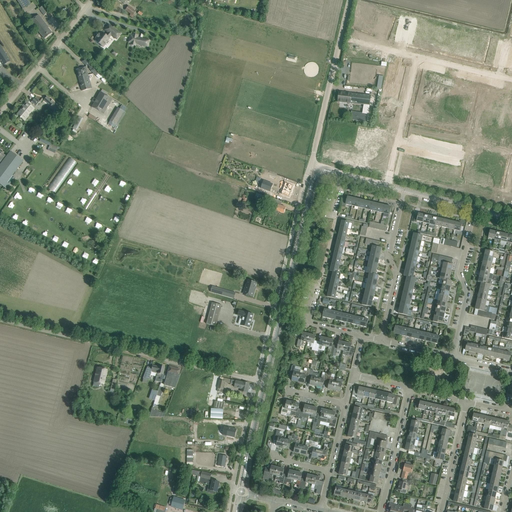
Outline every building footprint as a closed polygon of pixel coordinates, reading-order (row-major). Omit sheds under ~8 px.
[(47,13),(51,19),(54,16),(49,9),(46,11),(43,6),(39,9),(44,15),(47,13)] [(124,6),(122,14),(124,15),(123,18),(138,22),(141,11),(124,6)] [(39,15),(30,21),(41,35),(44,39),(52,33),(46,26),(47,26),(43,21),(39,15)] [(101,32),(99,34),(98,34),(97,35),(95,37),(96,38),(94,40),(103,47),(109,38),(111,35),(116,39),(120,33),(108,25),(104,30),(108,33),(106,35),(101,32)] [(132,36),(130,36),(128,42),(148,47),(149,40),(137,37),(137,35),(132,34),(132,36)] [(2,49),(0,50),(0,65),(2,65),(3,65),(9,61),(2,49)] [(88,75),(85,67),(76,70),(78,77),(88,75)] [(99,73),(96,76),(99,79),(101,78),(102,80),(101,81),(104,84),(107,81),(99,73)] [(92,88),(88,75),(78,77),(82,91),(92,88)] [(101,113),(107,101),(110,103),(112,99),(100,92),(96,100),(93,98),(92,101),(94,103),(91,107),(101,113)] [(370,105),(371,96),(339,92),(338,102),(370,105)] [(36,106),(39,101),(35,98),(31,102),(36,106)] [(32,112),(35,109),(29,105),(30,103),(27,100),(22,106),(24,107),(21,111),(20,111),(17,114),(20,117),(20,118),(21,118),(25,121),(28,118),(29,116),(28,115),(31,111),(32,112)] [(57,114),(61,109),(53,102),(50,105),(49,107),(57,114)] [(352,112),(351,119),(367,122),(368,115),(370,105),(364,105),(362,114),(352,112)] [(114,128),(123,112),(117,108),(108,124),(114,128)] [(330,136),(343,138),(343,139),(344,133),(347,134),(349,127),(338,125),(339,126),(339,128),(337,128),(332,127),(330,136)] [(49,147),(48,149),(55,152),(57,149),(58,147),(50,144),(49,147)] [(6,157),(1,153),(0,152),(0,163),(1,164),(0,164),(0,184),(3,187),(23,161),(10,152),(6,157)] [(263,181),(260,189),(270,192),(272,184),(263,181)] [(290,197),(294,186),(286,183),(282,194),(290,197)] [(352,206),(354,198),(348,197),(346,204),(352,206)] [(358,207),(360,200),(354,198),(352,206),(358,207)] [(365,209),(366,201),(360,200),(358,207),(365,209)] [(371,210),(373,203),(366,201),(365,209),(371,210)] [(377,212),(379,204),(373,203),(371,210),(377,212)] [(284,214),(286,207),(282,206),(279,205),(275,204),(274,208),(275,209),(273,213),(277,214),(279,212),(284,214)] [(383,213),(385,205),(379,204),(377,212),(383,213)] [(390,215),(391,207),(385,205),(383,213),(390,215)] [(423,223),(425,215),(419,213),(418,216),(415,216),(413,222),(417,223),(417,221),(423,223)] [(429,224),(431,216),(425,215),(423,223),(429,224)] [(435,229),(436,225),(437,218),(431,216),(429,224),(429,227),(435,229)] [(448,228),(450,221),(444,219),(442,227),(448,228)] [(348,229),(350,223),(342,221),(340,227),(348,229)] [(461,231),(462,224),(456,222),(454,230),(461,231)] [(347,235),(348,229),(340,227),(339,233),(347,235)] [(495,239),(497,232),(490,230),(488,238),(495,239)] [(500,244),(501,241),(503,233),(497,232),(495,239),(494,243),(500,244)] [(345,241),(347,235),(339,233),(337,240),(345,241)] [(344,248),(345,241),(337,240),(336,246),(344,248)] [(342,254),(344,248),(336,246),(334,252),(342,254)] [(341,260),(342,254),(334,252),(333,258),(341,260)] [(339,266),(341,260),(333,258),(332,265),(339,266)] [(338,273),(339,266),(332,265),(330,271),(333,272),(338,273)] [(492,280),(493,274),(481,271),(479,277),(492,280)] [(339,280),(341,273),(338,273),(333,272),(332,278),(339,280)] [(338,286),(339,280),(332,278),(330,284),(338,286)] [(245,289),(243,294),(246,295),(253,297),(255,289),(255,288),(256,282),(249,280),(247,285),(246,284),(245,289)] [(335,299),(336,294),(337,292),(329,290),(327,297),(335,299)] [(329,318),(331,311),(324,309),(323,317),(329,318)] [(239,311),(238,315),(243,317),(241,325),(249,327),(253,314),(245,312),(239,311)] [(335,320),(337,312),(331,311),(329,318),(335,320)] [(341,321),(343,314),(337,312),(335,320),(341,321)] [(348,323),(349,315),(343,314),(341,321),(348,323)] [(354,324),(356,316),(349,315),(348,323),(354,324)] [(360,326),(362,318),(356,316),(354,324),(360,326)] [(367,327),(368,319),(362,318),(360,326),(367,327)] [(400,335),(402,327),(395,326),(394,333),(400,335)] [(406,336),(408,329),(402,327),(400,335),(406,336)] [(413,338),(414,330),(408,329),(406,336),(413,338)] [(419,339),(421,332),(414,330),(413,338),(419,339)] [(425,341),(427,333),(421,332),(419,339),(425,341)] [(308,342),(309,334),(303,333),(301,340),(298,339),(297,346),(300,347),(301,345),(303,346),(305,341),(308,342)] [(431,342),(433,335),(427,333),(425,341),(431,342)] [(314,343),(316,336),(309,334),(308,342),(311,343),(310,347),(313,348),(312,350),(315,351),(317,343),(314,343)] [(438,344),(439,336),(433,335),(431,342),(438,344)] [(326,346),(327,338),(321,337),(319,344),(317,343),(315,351),(318,352),(319,349),(321,350),(323,345),(326,346)] [(332,347),(334,340),(327,338),(326,346),(329,347),(328,351),(331,352),(330,354),(333,355),(335,348),(332,347)] [(471,354),(474,344),(468,343),(468,341),(465,340),(463,347),(466,348),(465,350),(469,351),(468,354),(471,354)] [(344,351),(346,343),(339,341),(338,348),(335,348),(333,355),(336,356),(337,353),(340,354),(341,350),(344,351)] [(349,356),(352,344),(346,343),(344,351),(343,355),(349,356)] [(478,353),(480,346),(474,344),(471,354),(474,355),(474,352),(478,353)] [(503,359),(505,351),(505,348),(499,346),(498,350),(497,358),(503,359)] [(490,356),(492,348),(486,347),(484,355),(490,356)] [(509,361),(511,353),(505,351),(503,359),(509,361)] [(298,382),(301,370),(301,367),(292,365),(291,370),(290,375),(293,375),(292,380),(298,382)] [(160,382),(163,374),(162,374),(164,367),(159,366),(158,367),(152,366),(151,368),(147,367),(143,378),(149,380),(150,372),(157,373),(155,381),(160,382)] [(103,385),(106,374),(107,370),(97,367),(93,386),(98,387),(99,384),(103,385)] [(175,388),(180,375),(178,375),(180,370),(169,367),(164,385),(175,388)] [(309,377),(311,370),(308,369),(307,371),(301,370),(298,382),(304,383),(306,376),(309,377)] [(319,374),(316,373),(313,373),(313,370),(311,370),(309,377),(312,378),(310,385),(316,386),(318,378),(319,374)] [(327,381),(329,374),(325,373),(325,375),(322,375),(321,379),(318,378),(316,386),(322,388),(324,381),(327,381)] [(336,383),(333,382),(334,378),(331,377),(332,375),(329,374),(327,381),(330,382),(328,389),(334,390),(336,383)] [(340,392),(343,380),(340,379),(339,383),(336,383),(334,390),(340,392)] [(247,393),(249,384),(232,380),(231,384),(235,385),(235,387),(242,389),(241,391),(247,393)] [(396,405),(398,397),(395,396),(395,395),(389,394),(387,401),(393,403),(392,405),(396,405)] [(291,414),(293,402),(287,401),(285,408),(282,407),(281,414),(284,415),(285,413),(291,414)] [(424,410),(426,402),(420,401),(420,403),(416,402),(415,408),(420,409),(424,410)] [(298,411),(299,404),(293,402),(291,414),(290,415),(291,416),(294,415),(297,416),(296,418),(299,419),(301,412),(298,411)] [(430,411),(432,404),(426,402),(424,410),(423,414),(426,415),(427,411),(430,411)] [(310,415),(311,406),(305,405),(303,412),(301,412),(299,419),(302,420),(303,417),(309,419),(309,417),(310,415)] [(441,417),(442,414),(443,406),(438,405),(436,413),(435,416),(441,417)] [(317,423),(319,416),(316,415),(318,408),(311,406),(310,415),(309,417),(312,418),(312,419),(315,420),(314,423),(317,423)] [(365,410),(363,409),(355,407),(353,413),(364,416),(365,410)] [(457,417),(458,413),(455,412),(456,409),(449,408),(447,415),(447,418),(449,419),(450,416),(454,417),(454,416),(457,417)] [(327,423),(329,411),(323,409),(321,416),(319,416),(317,423),(320,424),(321,421),(327,423)] [(334,419),(336,412),(329,411),(327,423),(330,424),(329,426),(335,427),(337,418),(337,420),(334,419)] [(362,422),(364,416),(353,413),(352,419),(360,421),(362,422)] [(419,429),(420,422),(412,420),(411,427),(419,429)] [(502,436),(504,429),(507,429),(507,431),(511,432),(511,428),(511,425),(509,425),(509,422),(503,420),(501,428),(502,428),(500,435),(499,439),(505,440),(506,437),(502,436)] [(361,428),(359,427),(350,425),(349,431),(357,433),(360,433),(361,428)] [(432,425),(430,433),(433,433),(434,429),(438,430),(439,427),(432,425)] [(222,434),(235,437),(237,429),(224,426),(224,427),(225,427),(223,434),(222,434)] [(449,437),(451,431),(443,429),(442,433),(440,432),(439,435),(441,435),(449,437)] [(285,439),(282,438),(283,434),(280,434),(280,431),(277,430),(275,438),(278,438),(277,446),(283,447),(285,439)] [(359,440),(359,437),(356,437),(357,433),(349,431),(348,437),(356,438),(355,440),(354,439),(353,442),(357,443),(366,445),(366,442),(359,440)] [(293,445),(295,435),(292,434),(292,437),(289,436),(288,440),(285,439),(283,447),(289,449),(291,441),(293,442),(293,444),(293,445)] [(476,442),(477,435),(469,434),(468,440),(476,442)] [(299,445),(300,441),(297,440),(298,438),(295,437),(295,435),(293,445),(296,445),(294,452),(300,454),(302,446),(299,445)] [(386,449),(387,442),(386,442),(384,441),(380,441),(379,441),(379,440),(378,440),(377,443),(379,444),(378,447),(386,449)] [(311,449),(313,441),(310,441),(309,443),(306,443),(305,447),(302,446),(300,454),(306,455),(308,448),(311,449)] [(320,450),(317,449),(318,445),(315,445),(316,442),(313,441),(311,449),(314,449),(312,457),(318,458),(320,450)] [(353,450),(354,447),(354,446),(356,446),(357,443),(353,442),(347,441),(346,444),(347,444),(346,445),(344,451),(352,453),(357,454),(358,451),(355,450),(355,451),(353,450)] [(324,459),(327,447),(324,447),(323,451),(320,450),(318,458),(324,459)] [(219,455),(218,466),(225,467),(227,456),(219,455)] [(503,467),(504,461),(503,461),(500,460),(497,459),(496,459),(494,465),(503,467)] [(412,473),(414,466),(410,465),(405,464),(403,471),(401,478),(406,479),(408,472),(412,473)] [(501,474),(503,467),(494,465),(493,472),(501,474)] [(276,475),(277,472),(278,467),(272,466),(271,469),(266,468),(263,479),(269,480),(269,478),(272,479),(273,475),(276,475)] [(285,477),(282,476),(284,469),(278,467),(277,472),(276,475),(275,479),(281,481),(281,483),(284,484),(285,477)] [(293,484),(296,472),(290,470),(288,477),(285,477),(284,484),(287,485),(287,482),(293,484)] [(212,483),(209,482),(209,479),(210,479),(211,475),(202,472),(201,477),(200,482),(209,485),(208,492),(213,493),(214,491),(217,492),(219,482),(213,481),(212,483)] [(301,480),(302,473),(296,472),(293,484),(294,480),(297,480),(296,485),(299,485),(299,488),(302,488),(303,481),(301,480)] [(500,480),(501,474),(493,472),(491,478),(500,480)] [(312,484),(314,476),(308,474),(306,482),(303,481),(302,488),(305,489),(305,487),(308,487),(309,483),(312,484)] [(439,476),(436,475),(435,479),(431,478),(430,484),(437,486),(439,476)] [(319,485),(320,477),(314,476),(312,484),(315,485),(314,489),(317,489),(316,494),(321,495),(323,485),(323,486),(319,485)] [(498,486),(500,480),(491,478),(490,484),(498,486)] [(409,487),(411,481),(408,480),(407,483),(400,481),(398,490),(402,491),(403,489),(406,490),(408,486),(409,487)] [(497,492),(498,486),(490,484),(488,490),(497,492)] [(341,496),(343,489),(336,487),(334,495),(341,496)] [(347,498),(349,490),(343,489),(341,496),(347,498)] [(360,501),(362,493),(358,493),(359,490),(356,489),(355,492),(354,499),(353,501),(359,502),(360,501)] [(354,499),(355,492),(349,490),(347,498),(354,499)] [(495,498),(497,492),(488,490),(487,496),(495,498)] [(366,502),(368,495),(362,493),(360,501),(366,502)] [(373,504),(374,496),(368,495),(366,502),(373,504)] [(461,503),(463,497),(455,495),(454,501),(461,503)] [(494,504),(495,498),(487,496),(485,502),(494,504)] [(182,510),(185,500),(174,497),(171,506),(182,510)] [(492,511),(494,504),(485,502),(484,509),(492,511)] [(406,511),(408,504),(404,503),(403,507),(398,506),(396,511),(403,511),(404,511),(406,511)]
